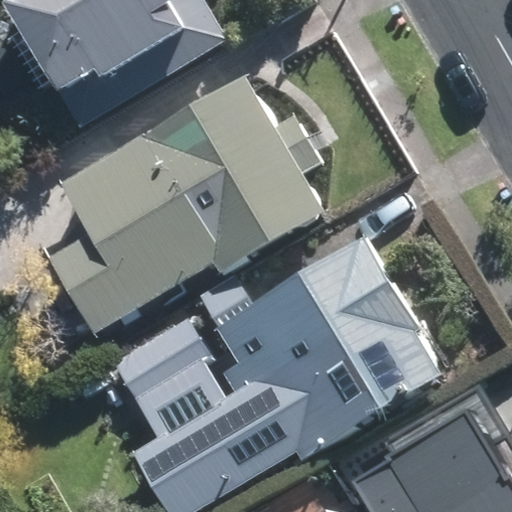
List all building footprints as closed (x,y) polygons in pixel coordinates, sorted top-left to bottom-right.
[(193,0),(3,0),(0,2),(0,17),(56,109),(205,20),(193,0)] [(225,94),(49,196),(82,252),(26,285),(65,352),(297,217),(225,94)] [(364,244),(189,348),(266,477),(441,374),(364,244)] [(355,511),(511,511),(511,458),(477,403),(340,488),(355,511)] [(355,511),(340,488),(300,511),(355,511)]
